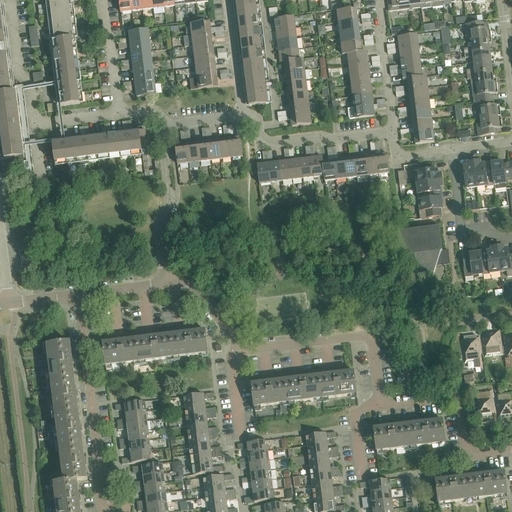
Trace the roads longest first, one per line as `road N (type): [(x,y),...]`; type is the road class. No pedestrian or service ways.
road 1 (residential): [(102,511),(78,294)]
road 2 (residential): [(240,346),(370,335),(379,406)]
road 3 (residential): [(379,406),(453,397),(466,453),(511,450)]
road 4 (residential): [(242,116),(258,126),(260,144),(393,133)]
road 5 (residential): [(511,238),(461,234),(450,150)]
road 6 (residential): [(393,133),(381,0)]
road 7 (residential): [(34,125),(10,6)]
